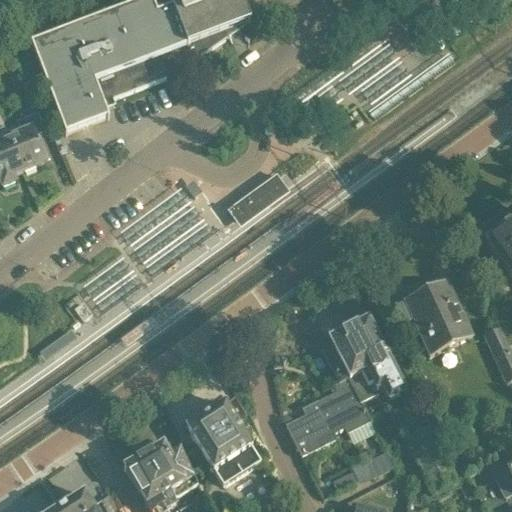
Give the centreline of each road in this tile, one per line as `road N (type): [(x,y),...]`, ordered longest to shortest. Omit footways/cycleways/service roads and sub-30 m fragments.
road 1 (residential): [(248,308),(511,118)]
road 2 (residential): [(0,485),(248,308)]
road 3 (residential): [(248,308),(267,424),(301,511)]
road 4 (residential): [(0,275),(162,150)]
road 5 (residential): [(162,150),(206,172),(242,167),(258,138),(239,88)]
